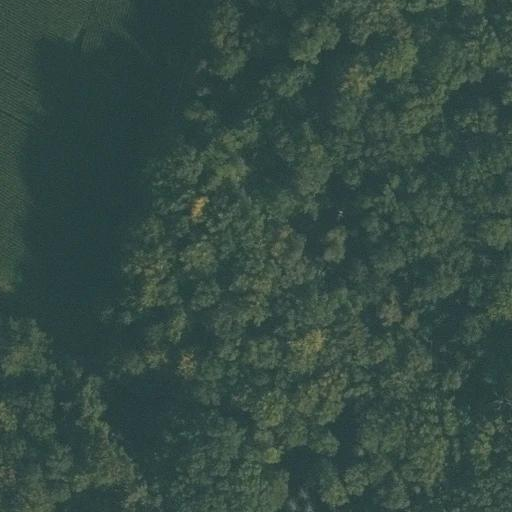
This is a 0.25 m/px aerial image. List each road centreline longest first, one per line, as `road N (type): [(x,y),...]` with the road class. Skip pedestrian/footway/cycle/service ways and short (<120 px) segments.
road 1 (track): [(104,388),(385,413),(511,468)]
road 2 (track): [(104,388),(208,0)]
road 3 (track): [(0,320),(104,388)]
